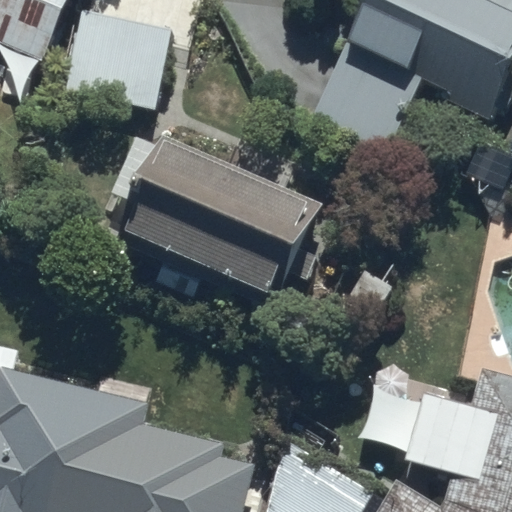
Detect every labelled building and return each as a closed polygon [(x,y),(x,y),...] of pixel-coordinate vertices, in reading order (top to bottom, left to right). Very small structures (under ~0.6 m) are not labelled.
[(0,0),(0,41),(42,59),(68,0),(0,0)] [(511,0),(371,0),(320,109),(396,146),(429,79),(455,92),(451,100),(493,120),(511,81),(511,0)] [(66,91),(153,108),(169,28),(82,10),(66,91)] [(163,137),(119,241),(272,306),(316,202),(163,137)] [(243,511),(255,465),(219,457),(223,442),(144,423),(149,402),(0,366),(0,511),(243,511)] [(447,495),(440,506),(398,480),(378,511),(511,511),(511,375),(481,367),(447,495)]
